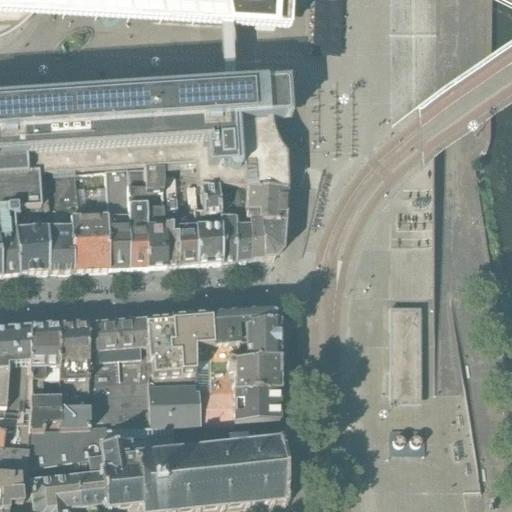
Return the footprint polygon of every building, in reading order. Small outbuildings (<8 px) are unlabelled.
[(0,183),(37,180),(37,176),(195,167),(196,187),(285,191),(284,159),(278,159),(273,151),(268,141),(266,133),(266,124),(289,123),(286,86),(262,88),(232,90),(229,31),(287,34),(288,25),(288,0),(0,0),(0,46),(10,40),(33,21),(47,21),(92,24),(142,26),(218,31),(222,91),(0,106),(0,183)] [(164,274),(163,217),(162,197),(163,191),(162,172),(143,172),(143,173),(125,174),(126,206),(144,206),(147,275),(164,274)] [(125,174),(105,175),(105,193),(106,219),(107,276),(129,276),(126,206),(125,174)] [(49,279),(73,278),(70,221),(70,214),(77,213),(76,193),(74,176),(44,179),(44,190),(46,214),(44,214),(49,279)] [(19,280),(49,279),(44,214),(46,214),(44,190),(44,179),(37,180),(0,183),(0,194),(20,193),(23,216),(21,216),(23,225),(12,228),(12,234),(14,234),(19,280)] [(196,271),(219,269),(219,210),(219,191),(200,190),(202,214),(195,215),(196,271)] [(257,226),(261,226),(283,226),(283,224),(285,194),(262,193),(219,191),(219,210),(237,215),(248,216),(257,216),(257,226)] [(0,282),(1,282),(2,282),(0,266),(0,227),(12,228),(23,225),(21,216),(23,216),(20,193),(0,194),(0,282)] [(129,276),(147,275),(144,206),(126,206),(129,276)] [(219,269),(234,267),(234,221),(248,221),(248,216),(237,215),(219,210),(219,269)] [(177,273),(196,271),(195,215),(173,216),(177,273)] [(164,274),(177,273),(173,216),(163,217),(164,274)] [(262,264),(262,245),(261,226),(257,226),(257,216),(248,216),(248,221),(248,265),(262,264)] [(73,278),(107,276),(106,219),(70,221),(73,278)] [(234,267),(248,265),(248,221),(234,221),(234,267)] [(281,255),(282,245),(283,226),(261,226),(262,245),(262,264),(266,264),(273,264),(281,255)] [(0,266),(2,282),(19,280),(14,234),(12,234),(12,228),(0,227),(0,266)] [(419,313),(389,313),(388,408),(389,409),(390,410),(418,410),(419,410),(420,408),(419,313)] [(210,320),(213,340),(232,338),(245,336),(245,331),(277,327),(277,323),(270,316),(245,318),(210,320)] [(183,322),(144,325),(147,388),(147,393),(195,390),(194,356),(194,351),(214,350),(213,340),(210,320),(183,322)] [(131,389),(147,388),(144,325),(123,327),(126,434),(146,434),(149,434),(148,399),(131,400),(131,389)] [(106,436),(126,434),(123,327),(103,328),(106,436)] [(245,336),(232,338),(233,349),(233,366),(277,364),(277,363),(278,363),(278,327),(277,327),(245,331),(245,336)] [(89,436),(106,436),(103,328),(86,330),(89,436)] [(68,437),(89,436),(86,330),(57,332),(58,387),(60,402),(59,402),(59,430),(58,437),(68,437)] [(59,430),(59,402),(42,402),(42,387),(58,387),(57,332),(28,334),(31,417),(29,439),(42,438),(58,437),(59,430)] [(0,415),(31,417),(28,334),(0,335),(0,415)] [(232,338),(213,340),(214,350),(194,351),(194,356),(195,390),(195,397),(208,397),(277,396),(277,364),(233,366),(233,349),(232,338)] [(148,399),(149,434),(200,433),(200,432),(232,431),(277,428),(277,396),(208,397),(195,397),(195,390),(147,393),(148,399)] [(0,453),(28,454),(29,439),(31,417),(0,415),(0,453)] [(73,481),(75,511),(92,511),(100,511),(252,511),(267,510),(267,511),(271,511),(272,510),(280,509),(280,511),(285,511),(285,509),(286,509),(286,508),(287,508),(287,502),(285,503),(284,490),(286,490),(285,485),(283,485),(282,470),(284,470),(283,465),(282,465),(280,452),(282,452),(282,447),(280,447),(280,446),(279,446),(278,444),(148,456),(146,434),(126,434),(106,436),(89,436),(68,437),(58,437),(42,438),(29,439),(28,454),(27,475),(71,469),(73,481)] [(0,493),(20,493),(20,480),(0,481),(0,493)] [(38,485),(29,486),(31,511),(75,511),(73,481),(38,485)] [(0,511),(5,511),(5,508),(21,506),(20,493),(0,493),(0,511)]
